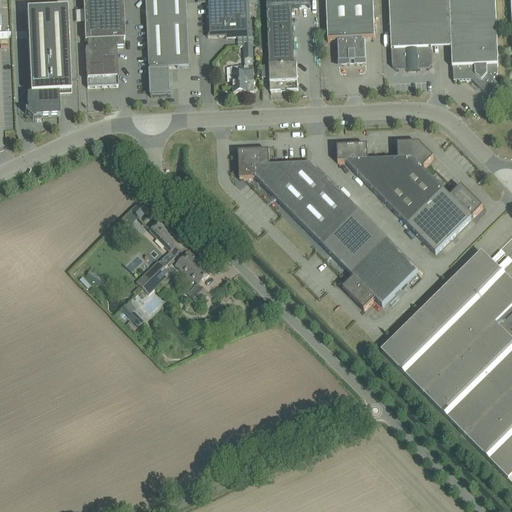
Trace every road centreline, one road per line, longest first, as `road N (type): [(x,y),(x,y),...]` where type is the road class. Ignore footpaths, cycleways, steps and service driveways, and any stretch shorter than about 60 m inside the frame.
road 1 (unclassified): [(510,182),(447,119),(426,110),(154,119)]
road 2 (unclassified): [(383,405),(164,189),(154,119)]
road 3 (unclassified): [(156,511),(383,405)]
road 4 (unclassified): [(0,172),(90,131),(154,119)]
road 5 (unclassified): [(486,511),(383,405)]
